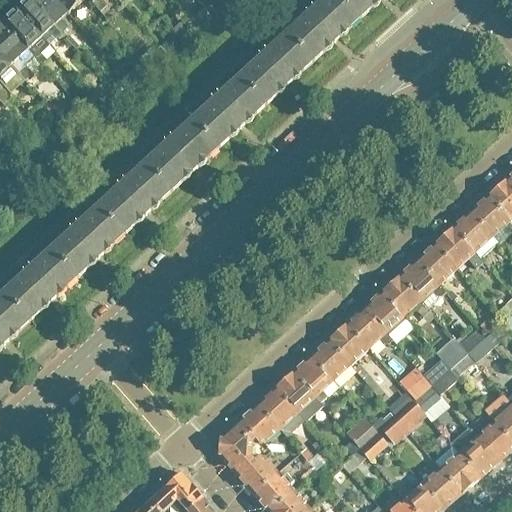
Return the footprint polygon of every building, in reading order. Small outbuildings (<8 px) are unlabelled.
[(16,9),(15,10),(48,46),(61,34),(29,0),(26,0),(25,1),(24,2),(17,8),(16,10),(16,9)] [(29,0),(61,34),(68,28),(61,20),(67,14),(53,0),(29,0)] [(53,0),(67,14),(82,0),(53,0)] [(88,0),(100,13),(102,11),(107,6),(102,1),(101,2),(99,0),(88,0)] [(340,37),(360,19),(342,0),(325,0),(287,34),(313,62),(340,37)] [(381,0),(342,0),(360,19),(381,0)] [(204,9),(189,21),(200,34),(214,21),(204,9)] [(2,22),(35,58),(42,66),(47,61),(40,54),(48,46),(15,10),(14,11),(6,19),(5,19),(5,20),(2,22)] [(0,54),(25,82),(32,76),(25,67),(35,58),(2,22),(0,23),(0,54)] [(83,44),(73,33),(66,39),(77,50),(83,44)] [(175,34),(160,48),(171,60),(186,46),(175,34)] [(292,81),(313,62),(287,34),(240,78),(266,106),(292,81)] [(171,60),(160,48),(145,61),(156,73),(171,60)] [(0,84),(10,95),(25,82),(0,54),(0,84)] [(245,125),(266,106),(240,78),(193,121),(219,149),(245,125)] [(0,98),(5,103),(8,100),(12,97),(10,95),(0,84),(0,98)] [(113,89),(99,102),(107,112),(122,99),(113,89)] [(89,97),(77,107),(87,117),(98,108),(89,97)] [(198,168),(219,149),(193,121),(146,164),(172,192),(198,168)] [(56,133),(63,141),(57,146),(63,152),(77,139),(64,126),(56,133)] [(150,212),(172,192),(146,164),(99,207),(124,235),(150,212)] [(39,185),(25,171),(11,184),(13,186),(25,198),(39,185)] [(511,220),(511,187),(506,181),(488,197),(510,222),(511,220)] [(25,198),(13,186),(0,198),(0,199),(11,211),(25,198)] [(510,222),(488,197),(470,213),(492,238),(510,222)] [(102,256),(124,235),(99,207),(52,250),(77,278),(102,256)] [(475,254),(480,260),(498,244),(492,238),(470,213),(453,229),(475,254)] [(475,254),(453,229),(435,245),(457,270),(467,261),(476,271),(484,264),(480,260),(475,254)] [(457,270),(435,245),(418,261),(439,286),(457,270)] [(58,296),(77,278),(52,250),(4,294),(30,322),(58,296)] [(439,286),(418,261),(400,277),(422,302),(432,293),(437,299),(441,299),(446,294),(439,286)] [(422,302),(400,277),(382,293),(404,318),(414,309),(428,326),(436,319),(429,310),(422,302)] [(404,318),(382,293),(365,309),(387,334),(404,318)] [(0,349),(10,340),(30,322),(4,294),(0,297),(0,349)] [(511,317),(511,299),(494,314),(504,325),(511,317)] [(387,334),(365,309),(347,325),(369,350),(379,340),(384,346),(388,346),(393,342),(386,335),(387,334)] [(498,329),(490,319),(480,327),(489,337),(492,334),(498,329)] [(369,350),(347,325),(329,341),(351,366),(369,350)] [(480,345),(485,340),(478,331),(460,347),(467,356),(480,345)] [(499,343),(492,334),(489,337),(485,340),(493,349),(499,343)] [(493,349),(485,340),(480,345),(487,353),(493,349)] [(351,366),(329,341),(312,357),(333,382),(351,366)] [(467,356),(460,347),(455,342),(437,358),(442,364),(448,372),(467,356)] [(476,366),(467,356),(448,372),(457,382),(476,366)] [(333,382),(312,357),(294,373),(322,404),(328,398),(322,392),(333,382)] [(431,387),(448,372),(442,364),(424,380),(431,387)] [(415,369),(399,383),(415,401),(426,391),(431,387),(424,380),(419,373),(415,369)] [(458,383),(457,382),(448,372),(431,387),(440,398),(458,383)] [(298,414),(305,422),(306,423),(323,408),(321,405),(322,404),(294,373),(277,389),(298,414)] [(441,399),(440,398),(431,387),(426,391),(415,401),(413,402),(424,414),(441,399)] [(298,414),(277,389),(258,405),(280,430),(287,438),(304,423),(305,422),(298,414)] [(395,419),(409,406),(401,397),(387,410),(395,419)] [(428,419),(424,414),(413,402),(409,406),(395,419),(409,435),(428,419)] [(280,430),(258,405),(257,406),(229,431),(241,432),(247,428),(263,445),(280,430)] [(511,407),(502,416),(494,406),(486,413),(495,423),(511,442),(511,407)] [(371,426),(378,434),(381,431),(388,425),(381,417),(371,425),(371,426)] [(409,435),(395,419),(388,425),(381,431),(395,447),(409,435)] [(511,451),(511,442),(495,423),(483,432),(478,427),(471,432),(477,438),(498,464),(511,451)] [(360,450),(378,434),(371,426),(353,442),(360,450)] [(250,458),(251,444),(255,441),(259,445),(263,445),(247,428),(241,432),(229,431),(214,445),(214,451),(218,456),(233,456),(239,462),(245,469),(254,462),(250,458)] [(480,479),(498,464),(477,438),(471,432),(468,428),(450,443),(459,454),(480,479)] [(389,447),(378,434),(360,450),(367,459),(370,463),(389,447)] [(319,441),(312,447),(319,454),(326,448),(319,441)] [(351,457),(360,450),(353,442),(344,450),(351,457)] [(319,454),(316,457),(324,466),(334,457),(326,448),(319,454)] [(307,449),(305,451),(301,455),(309,464),(315,458),(307,449)] [(349,475),(367,459),(360,450),(351,457),(341,466),(349,475)] [(480,479),(459,454),(441,469),(462,495),(480,479)] [(254,496),(278,474),(264,458),(265,458),(258,458),(254,462),(245,469),(239,462),(233,456),(218,456),(254,496)] [(462,495),(441,469),(423,485),(444,510),(462,495)] [(202,498),(180,474),(165,488),(166,489),(151,501),(160,511),(164,511),(177,501),(186,511),(202,498)] [(267,511),(273,511),(294,493),(278,474),(254,496),(267,511)] [(333,477),(325,484),(332,491),(339,500),(340,500),(347,494),(333,477)] [(332,491),(325,484),(319,489),(326,497),(326,496),(332,491)] [(442,511),(444,510),(423,485),(405,501),(414,511),(442,511)] [(339,500),(332,491),(326,496),(334,504),(339,500)] [(309,511),(310,511),(294,493),(273,511),(309,511)] [(213,511),(202,498),(186,511),(213,511)] [(160,511),(151,501),(139,511),(160,511)] [(414,511),(405,501),(391,511),(414,511)]
